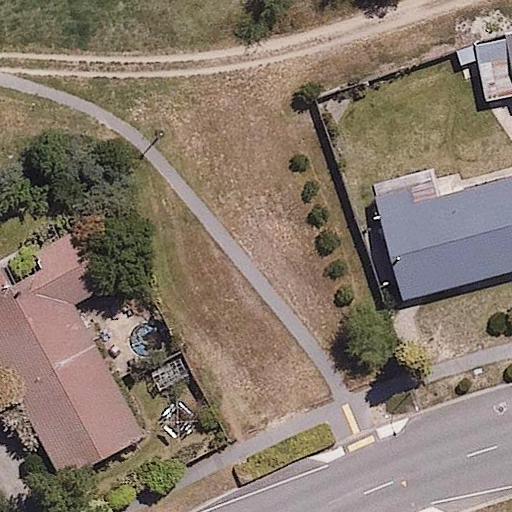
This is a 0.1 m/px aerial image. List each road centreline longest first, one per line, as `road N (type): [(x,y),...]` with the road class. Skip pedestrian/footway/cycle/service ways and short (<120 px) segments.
road 1 (track): [(0,53),(169,38),(368,0)]
road 2 (residential): [(511,443),(316,511)]
